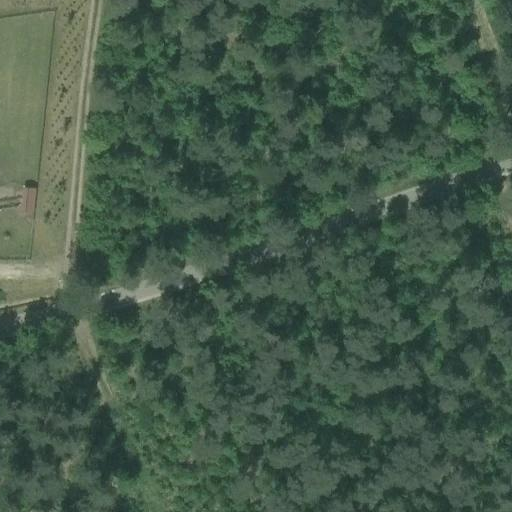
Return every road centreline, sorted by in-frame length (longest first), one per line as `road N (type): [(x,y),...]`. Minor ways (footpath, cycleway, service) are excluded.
road 1 (unclassified): [(0,322),(169,282),(511,164)]
road 2 (track): [(103,0),(68,307)]
road 3 (track): [(472,0),(511,114)]
